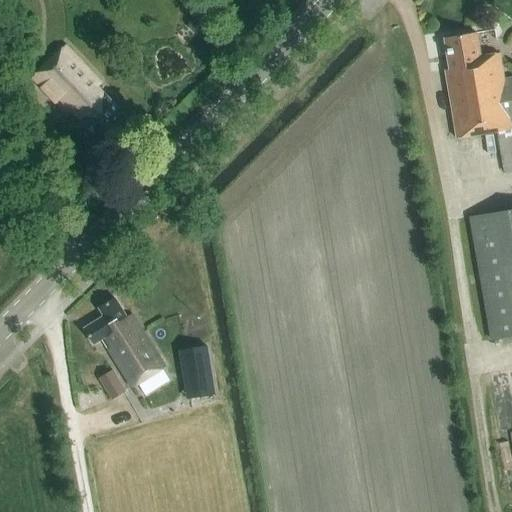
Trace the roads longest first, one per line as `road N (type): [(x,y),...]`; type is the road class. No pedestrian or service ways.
road 1 (track): [(0,0),(88,511)]
road 2 (tertiary): [(0,332),(325,0)]
